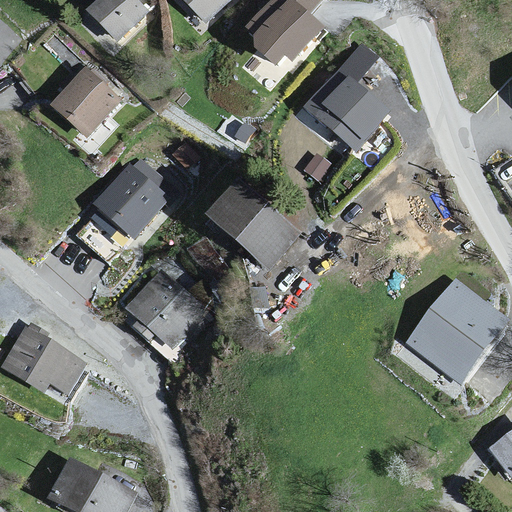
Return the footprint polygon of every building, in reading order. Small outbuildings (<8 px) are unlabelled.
[(151,16),(134,0),(106,0),(92,14),(123,44),(151,16)] [(235,0),(184,0),(209,25),(235,0)] [(326,0),(325,0),(281,0),(253,34),(290,66),(298,57),(305,63),(332,31),(313,15),(326,0)] [(347,58),(366,76),(384,58),(364,39),(347,58)] [(356,157),(395,114),(343,65),(303,108),(356,157)] [(124,106),(92,76),(63,106),(96,136),(124,106)] [(118,229),(140,245),(182,186),(137,154),(92,218),(115,234),(118,229)] [(305,234),(251,188),(223,220),(278,266),(305,234)] [(203,315),(163,279),(132,313),(176,352),(201,325),(197,321),(203,315)] [(406,343),(460,392),(511,334),(511,325),(462,281),(406,343)] [(90,366),(31,332),(9,371),(52,396),(57,386),(73,395),(90,366)] [(511,444),(501,454),(511,467),(511,444)] [(132,511),(140,499),(77,465),(58,501),(78,511),(132,511)]
